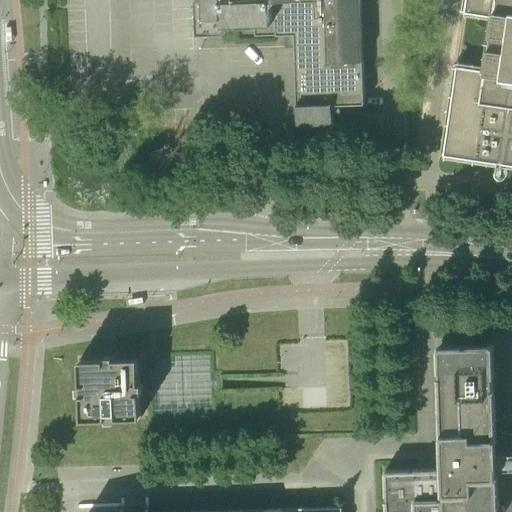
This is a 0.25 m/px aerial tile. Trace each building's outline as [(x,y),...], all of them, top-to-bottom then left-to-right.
[(295,34),(298,121),(298,125),(333,124),(332,105),(364,104),(361,0),(196,0),(197,34),(225,33),(225,26),(272,25),(272,20),(276,20),(277,35),(295,34)] [(511,0),(466,0),(465,12),(493,16),(485,69),(457,65),(444,155),(511,164),(511,0)] [(498,511),(496,467),(496,457),(492,345),(439,347),(443,467),(384,470),(385,511),(498,511)] [(142,417),(141,392),(144,391),(144,383),(141,383),(140,357),(114,358),(114,355),(105,356),(106,358),(80,359),(81,385),(78,385),(78,394),(81,394),(82,419),(108,418),(108,421),(117,421),(117,418),(142,417)] [(496,457),(496,467),(504,467),(506,511),(511,511),(511,434),(503,432),(504,457),(496,457)]
